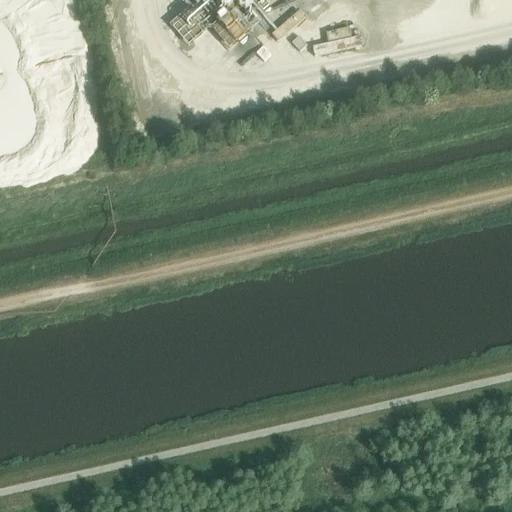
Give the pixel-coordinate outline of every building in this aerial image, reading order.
[(302,0),(310,9),(321,0),(302,0)] [(272,24),(284,38),(308,17),(296,3),(272,24)] [(205,65),(220,57),(216,48),(224,45),(213,23),(190,34),(205,65)] [(296,64),(317,47),(300,26),(279,43),(296,64)] [(358,27),(315,37),(319,58),(363,48),(358,27)] [(266,35),(255,40),(263,57),(274,52),(266,35)]
